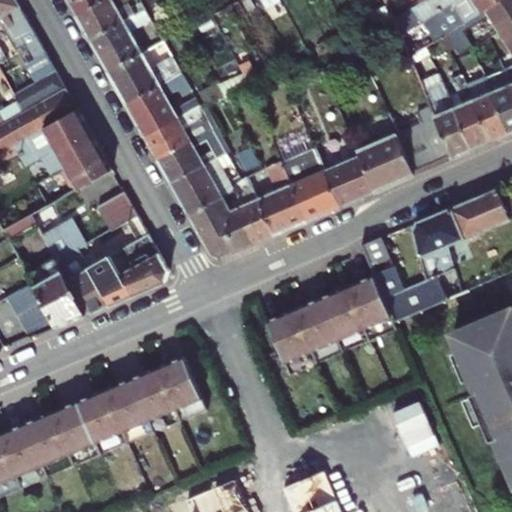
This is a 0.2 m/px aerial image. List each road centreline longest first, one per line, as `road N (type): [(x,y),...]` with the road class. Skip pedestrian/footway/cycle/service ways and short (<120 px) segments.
road 1 (residential): [(511,152),(202,295)]
road 2 (residential): [(202,295),(40,0)]
road 3 (residential): [(202,295),(0,380)]
